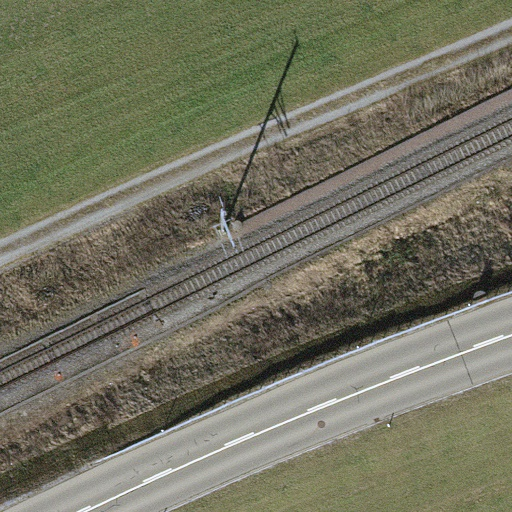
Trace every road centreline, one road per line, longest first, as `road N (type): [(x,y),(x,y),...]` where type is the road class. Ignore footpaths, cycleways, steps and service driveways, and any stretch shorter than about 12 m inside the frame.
road 1 (track): [(0,247),(162,171),(511,30)]
road 2 (tertiary): [(511,333),(80,511)]
